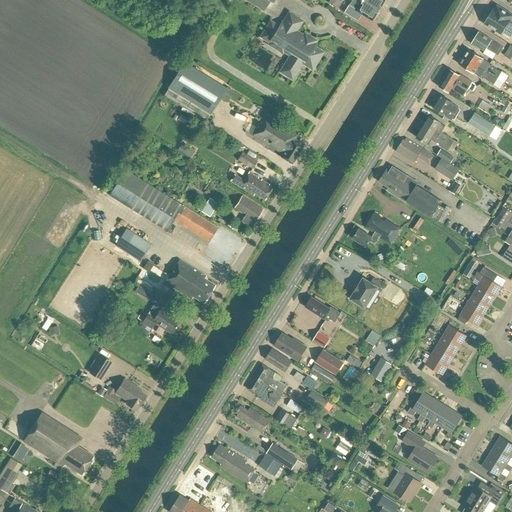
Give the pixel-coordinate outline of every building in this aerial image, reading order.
[(341,4),(335,0),(330,0),(328,4),(337,10),(341,4)] [(352,7),(347,14),(360,23),(365,16),(375,22),(388,1),(386,0),(366,0),(359,11),(352,7)] [(511,16),(511,14),(497,5),(494,9),(493,9),(484,23),(501,34),(504,29),(511,34),(511,33),(511,23),(509,22),(511,16)] [(294,31),(301,21),(289,14),(283,24),(281,23),(280,24),(270,18),(259,35),(271,43),(270,44),(282,52),(283,50),(291,55),(281,71),(291,78),(301,62),(311,68),(312,67),(314,68),(318,61),(317,60),(321,52),(313,47),(315,44),(310,42),(311,41),(306,37),(305,38),(294,31)] [(499,53),(502,47),(500,46),(501,46),(488,38),(485,37),(478,33),(472,42),(485,50),(486,48),(496,54),(497,52),(499,53)] [(485,70),(497,78),(501,73),(489,65),(490,63),(468,50),(463,56),(485,70)] [(485,70),(463,56),(459,63),(499,89),(503,82),(497,79),(497,78),(485,70)] [(210,114),(226,88),(183,62),(167,88),(210,114)] [(473,91),(477,85),(472,82),(473,80),(461,73),(459,75),(449,69),(438,87),(449,93),(452,88),(457,92),(458,91),(464,95),(468,88),(473,91)] [(451,119),(458,107),(453,104),(453,103),(442,96),(434,109),(445,116),(443,119),(447,121),(449,118),(451,119)] [(507,114),(511,105),(511,102),(503,97),(499,102),(505,105),(501,111),(507,114)] [(180,114),(177,119),(187,125),(190,120),(180,114)] [(490,137),(495,127),(474,114),(468,124),(490,137)] [(291,164),(302,147),(292,141),(295,135),(265,116),(253,135),(283,154),(281,157),(291,164)] [(448,150),(453,141),(454,140),(441,132),(445,125),(429,116),(423,126),(438,136),(438,137),(444,141),(442,146),(448,150)] [(430,138),(442,146),(444,141),(438,137),(438,136),(423,126),(416,137),(427,144),(430,138)] [(237,147),(240,143),(226,135),(223,138),(237,147)] [(434,156),(406,138),(404,141),(403,140),(396,151),(415,163),(419,156),(429,163),(430,163),(434,156)] [(181,144),(177,149),(190,158),(193,153),(181,144)] [(437,155),(442,158),(450,163),(454,157),(440,149),(437,155)] [(244,150),(243,153),(242,153),(237,160),(252,168),(258,158),(244,150)] [(459,169),(450,163),(442,158),(435,169),(452,180),(459,169)] [(441,224),(451,208),(446,205),(445,208),(439,204),(441,201),(413,183),(414,180),(392,166),(389,171),(386,170),(379,182),(389,188),(387,190),(406,202),(406,201),(441,224)] [(103,191),(128,207),(144,182),(124,169),(123,172),(117,168),(103,191)] [(230,181),(239,187),(253,195),(254,193),(264,200),(271,189),(267,187),(269,185),(249,172),(244,180),(234,174),(230,181)] [(144,182),(128,207),(166,231),(173,220),(208,242),(217,227),(144,182)] [(453,186),(450,190),(455,194),(458,189),(453,186)] [(251,228),(263,209),(241,196),(234,208),(245,215),(241,221),(251,228)] [(201,211),(210,216),(218,202),(209,197),(201,211)] [(507,228),(511,217),(511,209),(504,205),(496,223),(507,228)] [(385,221),(380,218),(381,216),(375,212),(365,228),(374,234),(372,236),(359,228),(352,239),(367,248),(370,242),(375,245),(380,238),(391,245),(402,228),(386,219),(385,221)] [(126,228),(115,245),(140,260),(150,244),(126,228)] [(511,241),(510,245),(502,257),(511,263),(511,241)] [(153,269),(157,262),(151,258),(147,265),(153,269)] [(204,303),(215,285),(204,279),(206,276),(179,259),(164,282),(191,299),(193,297),(204,303)] [(471,261),(467,267),(473,271),(477,264),(471,261)] [(480,273),(477,272),(474,277),(481,281),(478,286),(495,296),(501,286),(494,282),(497,276),(483,267),(480,273)] [(384,284),(374,277),(371,282),(364,278),(359,285),(355,291),(355,292),(351,299),(365,308),(378,287),(381,289),(384,284)] [(135,291),(149,300),(152,294),(138,285),(135,291)] [(489,306),(495,296),(478,286),(472,295),(489,306)] [(466,305),(483,316),(489,306),(472,295),(466,305)] [(335,322),(341,312),(331,306),(330,308),(312,297),(306,307),(328,321),(330,319),(335,322)] [(171,334),(180,320),(160,308),(154,303),(148,312),(142,322),(151,328),(154,323),(171,334)] [(477,326),(483,316),(466,305),(460,315),(477,326)] [(443,335),(460,346),(466,336),(449,325),(443,335)] [(318,331),(313,339),(324,347),(330,339),(318,331)] [(293,339),(282,332),(276,343),(274,346),(298,361),(307,347),(293,338),(293,339)] [(454,355),(460,346),(443,335),(437,345),(454,355)] [(418,347),(423,350),(427,345),(421,342),(418,347)] [(431,355),(448,365),(454,355),(437,345),(431,355)] [(286,372),(293,361),(273,348),(265,359),(286,372)] [(316,362),(336,375),(344,363),(324,349),(316,362)] [(100,355),(89,372),(99,379),(111,361),(100,355)] [(442,375),(448,365),(431,355),(425,365),(442,375)] [(381,356),(371,373),(382,380),(392,363),(381,356)] [(278,390),(284,392),(288,385),(278,379),(277,380),(270,376),(273,371),(263,364),(255,376),(266,383),(269,384),(278,390)] [(318,377),(330,384),(334,377),(323,370),(318,377)] [(275,407),(284,392),(278,390),(269,384),(266,383),(255,376),(248,388),(263,397),(261,400),(273,407),(275,407)] [(302,383),(312,390),(317,383),(307,376),(302,383)] [(139,406),(146,396),(137,390),(138,388),(124,379),(115,393),(128,401),(126,404),(136,410),(138,406),(139,406)] [(97,394),(102,397),(103,395),(106,390),(101,387),(97,394)] [(103,395),(102,397),(114,404),(118,397),(112,394),(106,390),(103,395)] [(324,409),(329,402),(312,391),(307,398),(324,409)] [(422,415),(433,398),(423,392),(412,409),(410,407),(407,412),(413,416),(416,411),(421,414),(422,415)] [(432,421),(442,404),(433,398),(422,415),(421,414),(417,420),(422,422),(425,417),(430,420),(432,421)] [(442,427),(452,410),(442,404),(432,421),(430,420),(427,426),(432,428),(435,423),(442,427)] [(251,411),(246,408),(241,405),(236,413),(238,414),(237,416),(264,434),(272,422),(262,416),(252,409),(251,411)] [(292,428),(298,420),(282,410),(275,419),(285,425),(286,424),(292,428)] [(452,410),(442,427),(448,431),(445,436),(451,439),(454,435),(452,433),(462,416),(452,410)] [(82,475),(93,456),(76,445),(81,438),(41,413),(23,441),(63,467),(65,464),(82,475)] [(404,421),(401,425),(407,429),(410,424),(404,421)] [(400,426),(397,431),(402,435),(405,429),(400,426)] [(282,429),(279,436),(288,439),(290,432),(282,429)] [(429,473),(438,458),(421,448),(425,442),(408,432),(403,441),(415,448),(408,459),(429,473)] [(425,433),(422,438),(429,442),(432,437),(425,433)] [(345,436),(341,441),(351,447),(354,442),(345,436)] [(494,446),(511,457),(511,455),(511,443),(500,436),(494,446)] [(447,442),(444,447),(449,450),(452,445),(447,442)] [(247,483),(256,470),(246,464),(247,461),(220,444),(212,457),(222,464),(220,466),(247,483)] [(298,461),(298,460),(290,455),(273,444),(267,453),(292,469),(298,461)] [(0,452),(0,463),(5,466),(13,451),(3,446),(0,452)] [(511,466),(507,464),(511,457),(494,446),(488,456),(505,467),(504,468),(509,472),(511,467),(511,466)] [(369,458),(359,451),(354,459),(364,465),(369,458)] [(279,478),(282,473),(279,470),(282,464),(266,454),(259,466),(279,478)] [(501,473),(504,468),(505,467),(488,456),(482,466),(499,477),(497,479),(502,482),(505,476),(501,473)] [(200,457),(196,463),(231,486),(235,480),(200,457)] [(342,464),(348,468),(353,461),(348,457),(342,464)] [(399,472),(389,488),(395,492),(409,501),(415,490),(417,491),(422,483),(413,478),(416,473),(403,464),(398,472),(399,472)] [(5,465),(0,474),(0,475),(13,483),(19,474),(5,465)] [(54,480),(57,475),(49,471),(46,476),(54,480)] [(13,483),(0,475),(0,488),(7,493),(13,483)] [(326,482),(322,487),(327,491),(331,485),(326,482)] [(502,496),(488,487),(485,492),(475,486),(469,496),(486,507),(489,501),(496,505),(502,496)] [(372,489),(368,496),(373,499),(377,492),(372,489)] [(190,500),(181,494),(169,511),(212,511),(191,498),(190,500)] [(385,496),(378,507),(383,510),(381,511),(396,511),(400,506),(385,496)] [(483,511),(486,507),(469,496),(463,506),(465,508),(462,511),(483,511)] [(33,511),(34,510),(22,502),(15,497),(8,507),(14,511),(33,511)] [(328,503),(324,509),(328,511),(332,511),(335,507),(328,503)]
